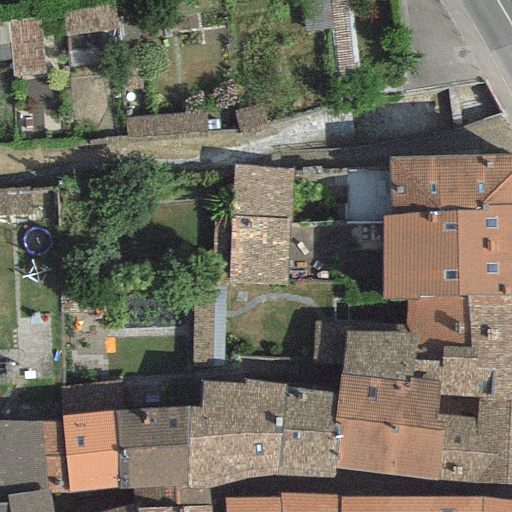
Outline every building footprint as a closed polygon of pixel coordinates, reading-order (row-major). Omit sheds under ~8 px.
[(298,0),(303,34),(328,31),(333,72),(357,69),(348,0),(298,0)] [(115,4),(60,11),(63,36),(118,30),(115,4)] [(39,19),(0,22),(0,60),(9,59),(11,77),(44,73),(39,19)] [(231,112),(238,133),(266,126),(260,103),(231,112)] [(203,111),(123,119),(125,142),(206,134),(203,111)] [(511,154),(385,157),(386,213),(477,212),(477,205),(511,204),(511,154)] [(511,296),(511,204),(477,205),(477,212),(386,213),(380,213),(381,298),(403,298),(465,297),(511,296)] [(437,381),(436,395),(476,398),(511,399),(511,296),(465,297),(466,346),(438,347),(437,381)] [(343,332),(336,373),(437,381),(438,347),(466,346),(465,297),(403,298),(406,333),(343,332)] [(437,381),(336,373),(336,394),(331,426),(339,427),(333,469),(435,481),(442,415),(434,415),(436,395),(437,381)] [(199,407),(187,407),(188,486),(188,491),(207,489),(274,474),(285,387),(286,384),(243,380),(243,384),(201,383),(199,407)] [(336,394),(285,387),(274,474),(332,479),(333,469),(339,427),(331,426),(336,394)] [(511,483),(511,399),(476,398),(474,418),(442,415),(435,481),(511,483)] [(60,421),(39,421),(44,493),(67,493),(117,486),(117,490),(131,490),(188,486),(187,407),(59,417),(60,421)] [(0,421),(0,511),(48,511),(44,493),(39,421),(0,421)] [(208,511),(209,506),(207,489),(188,491),(188,486),(131,490),(133,505),(102,511),(208,511)] [(280,500),(223,499),(223,511),(338,511),(338,496),(278,493),(280,500)] [(511,511),(511,502),(480,500),(338,496),(338,511),(511,511)]
